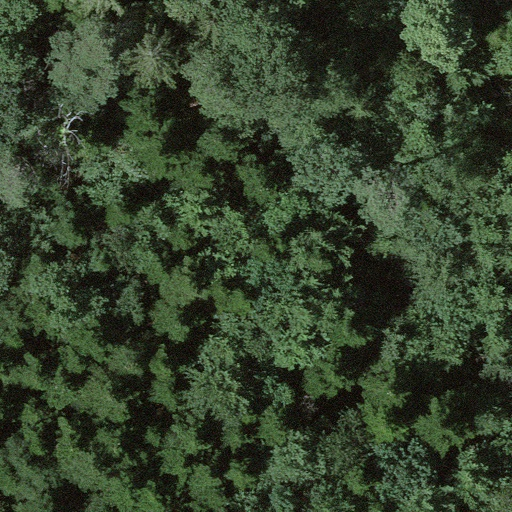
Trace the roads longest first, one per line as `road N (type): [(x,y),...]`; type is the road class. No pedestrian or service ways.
road 1 (track): [(240,0),(286,126),(328,199),(409,258),(511,295)]
road 2 (track): [(0,252),(199,0)]
